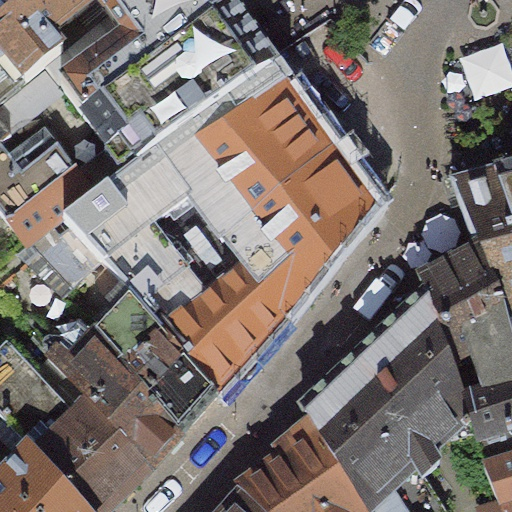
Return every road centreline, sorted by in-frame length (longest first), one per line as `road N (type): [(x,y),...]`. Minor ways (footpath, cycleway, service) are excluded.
road 1 (residential): [(178,511),(424,213)]
road 2 (residential): [(444,0),(406,169),(424,213)]
